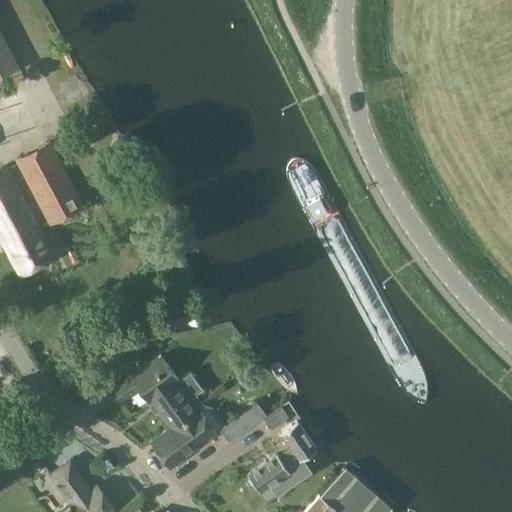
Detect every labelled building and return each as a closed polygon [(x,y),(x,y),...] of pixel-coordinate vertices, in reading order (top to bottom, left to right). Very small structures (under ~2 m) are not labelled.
[(0,35),(0,74),(16,66),(0,35)] [(48,141),(14,159),(47,222),(81,205),(48,141)] [(0,167),(0,239),(18,273),(51,255),(4,165),(0,167)] [(178,379),(166,363),(160,353),(140,366),(139,365),(108,388),(117,401),(137,388),(147,401),(149,399),(169,426),(197,406),(202,402),(196,393),(202,389),(189,371),(178,379)] [(227,441),(261,418),(261,417),(266,414),(258,403),(253,406),(225,425),(219,429),(227,441)] [(281,405),(262,417),(269,428),(288,416),(281,405)] [(197,406),(169,426),(149,441),(169,468),(187,455),(185,453),(216,431),(197,406)] [(299,458),(314,448),(295,420),(279,431),(289,446),(276,455),(275,453),(246,474),(257,491),(271,481),(279,492),(309,472),(299,458)] [(104,472),(112,466),(106,458),(98,464),(104,472)] [(69,463),(55,473),(75,499),(58,511),(109,511),(113,509),(95,484),(87,490),(83,485),(85,484),(69,463)] [(0,483),(11,476),(4,466),(0,468),(0,483)] [(342,467),(318,495),(301,511),(385,511),(389,508),(342,467)]
